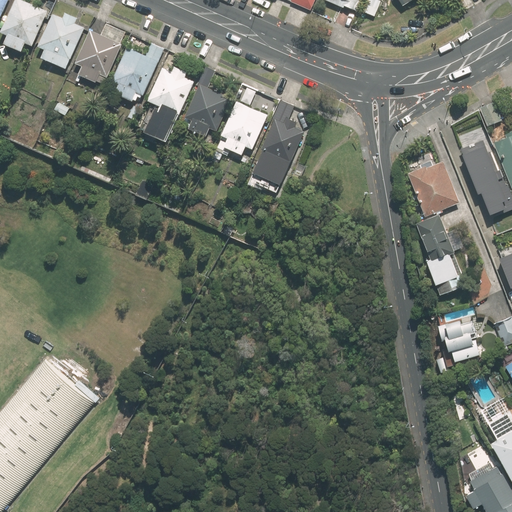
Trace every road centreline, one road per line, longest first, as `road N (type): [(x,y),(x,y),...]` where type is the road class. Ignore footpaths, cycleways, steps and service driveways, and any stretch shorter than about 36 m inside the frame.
road 1 (secondary): [(381,162),(444,511)]
road 2 (secondary): [(363,79),(176,0)]
road 3 (secondary): [(481,51),(468,75),(384,139)]
